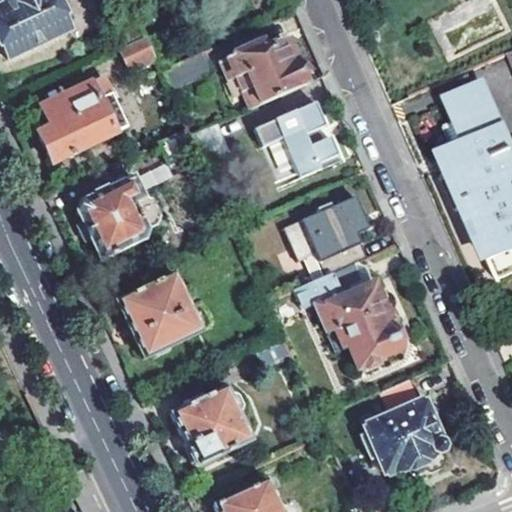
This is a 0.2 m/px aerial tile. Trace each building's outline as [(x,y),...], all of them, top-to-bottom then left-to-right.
[(0,7),(0,46),(8,63),(66,35),(65,30),(70,28),(72,21),(67,11),(61,9),(56,12),(49,0),(0,0),(0,3),(1,7),(0,7)] [(131,10),(108,21),(122,51),(145,40),(131,10)] [(176,68),(160,33),(145,40),(155,62),(161,75),(176,68)] [(119,53),(129,74),(155,62),(145,40),(122,51),(119,53)] [(237,81),(249,111),(306,85),(304,81),(308,73),(305,68),(296,65),(287,43),(266,51),(262,44),(218,64),(228,86),(237,81)] [(212,76),(203,55),(176,68),(161,75),(170,95),(212,76)] [(36,135),(50,165),(127,129),(103,79),(38,110),(48,130),(36,135)] [(511,152),(484,89),(450,104),(460,126),(446,131),(457,157),(444,163),(497,282),(511,275),(511,152)] [(280,141),(299,181),(320,171),(318,167),(337,158),(328,139),(322,142),(316,131),(323,128),(312,104),(272,123),(280,141)] [(260,150),(280,141),(272,123),(252,132),(260,150)] [(328,139),(323,128),(316,131),(322,142),(328,139)] [(157,145),(167,166),(196,153),(186,131),(157,145)] [(78,212),(100,262),(145,241),(146,233),(158,227),(161,219),(153,201),(142,199),(133,179),(111,190),(109,187),(92,195),(94,197),(81,203),(78,212)] [(332,208),(330,203),(316,210),(318,215),(283,231),(298,263),(315,255),(325,278),(355,265),(367,260),(357,236),(369,231),(355,198),(332,208)] [(116,303),(143,360),(200,333),(174,277),(172,277),(166,264),(112,289),(118,302),(116,303)] [(325,278),(293,292),(305,318),(317,313),(336,357),(349,350),(358,373),(362,371),(364,377),(383,367),(381,362),(402,353),(392,331),(398,327),(389,307),(382,308),(387,299),(382,290),(373,286),(344,299),(340,292),(362,282),(355,265),(325,278)] [(376,458),(384,479),(409,467),(413,476),(424,471),(432,474),(442,469),(445,459),(442,454),(446,452),(435,425),(438,419),(435,410),(427,408),(424,401),(420,403),(410,380),(380,393),(390,415),(363,427),(367,436),(360,439),(370,461),(376,458)] [(171,415),(196,469),(222,457),(221,455),(250,442),(238,415),(241,414),(243,408),(238,397),(233,395),(229,395),(226,389),(206,399),(203,395),(190,401),(191,406),(171,415)] [(305,442),(294,416),(271,427),(283,452),(305,442)] [(212,506),(215,511),(294,511),(284,488),(271,493),(266,482),(212,506)]
